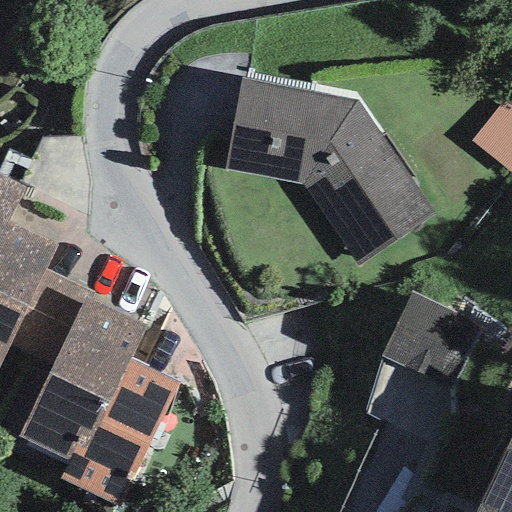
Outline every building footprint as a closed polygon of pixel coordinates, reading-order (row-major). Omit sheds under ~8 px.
[(358,267),(431,214),(356,100),(242,78),(224,172),(303,185),(358,267)] [(511,108),(503,101),(471,142),(511,174),(511,108)] [(22,187),(0,176),(0,221),(5,224),(22,187)] [(5,224),(0,221),(0,365),(9,345),(45,269),(55,247),(5,224)] [(92,292),(45,269),(9,345),(51,365),(84,297),(89,299),(92,292)] [(477,326),(412,296),(382,359),(447,389),(477,326)] [(89,299),(84,297),(51,365),(17,440),(67,463),(75,467),(129,360),(143,325),(89,299)] [(177,383),(129,360),(75,467),(67,463),(59,480),(115,508),(177,383)] [(511,511),(511,431),(473,511),(511,511)]
